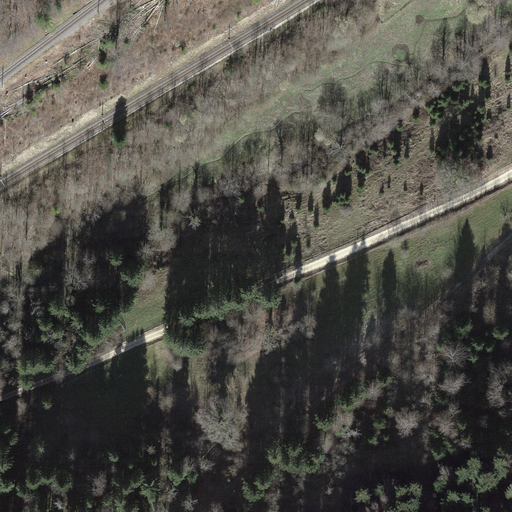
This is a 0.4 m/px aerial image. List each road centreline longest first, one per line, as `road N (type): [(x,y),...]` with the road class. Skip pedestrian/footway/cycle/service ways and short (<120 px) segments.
road 1 (track): [(511,173),(315,268),(0,400)]
road 2 (track): [(511,232),(210,511)]
